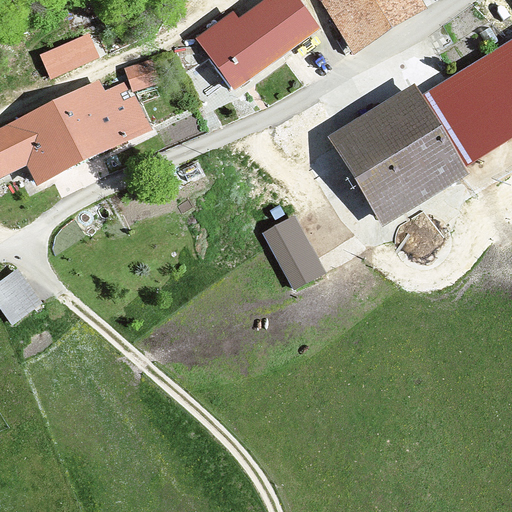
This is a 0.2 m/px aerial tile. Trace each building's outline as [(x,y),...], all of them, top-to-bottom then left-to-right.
[(197,44),(231,90),(313,30),(291,0),(286,0),(246,30),(231,20),(197,44)] [(414,0),(326,0),(325,1),(345,35),(336,41),(345,56),(420,10),(414,0)] [(88,37),(42,57),(51,78),(97,58),(88,37)] [(337,149),(379,218),(511,136),(511,50),(421,106),(417,100),(337,149)] [(155,84),(149,65),(129,71),(135,90),(155,84)] [(39,184),(146,131),(125,88),(103,99),(97,87),(0,134),(0,177),(29,163),(39,184)] [(265,234),(295,290),(316,278),(286,223),(265,234)] [(39,306),(16,272),(0,283),(0,305),(13,324),(39,306)]
